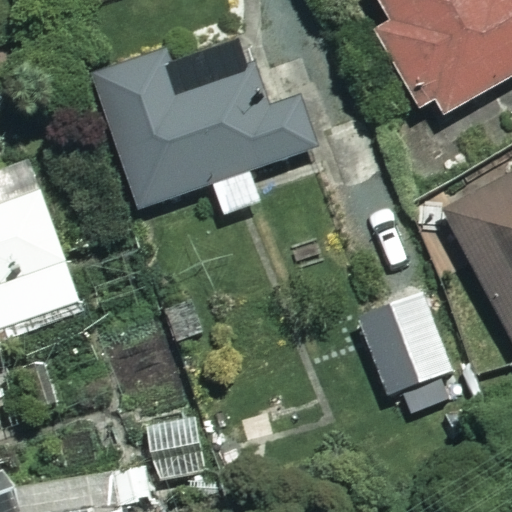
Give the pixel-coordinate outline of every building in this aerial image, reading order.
[(511,0),(361,0),(430,126),(511,80),(511,0)] [(268,77),(254,38),(165,70),(161,59),(94,82),(140,213),(215,186),(226,220),(264,207),(252,174),(323,149),(295,67),(268,77)] [(421,246),(372,117),(322,137),(371,265),(421,246)] [(511,183),(448,217),(511,338),(511,183)] [(0,332),(81,304),(42,195),(0,209),(0,332)] [(207,472),(193,420),(147,432),(162,485),(207,472)] [(125,511),(116,474),(21,499),(24,511),(125,511)]
